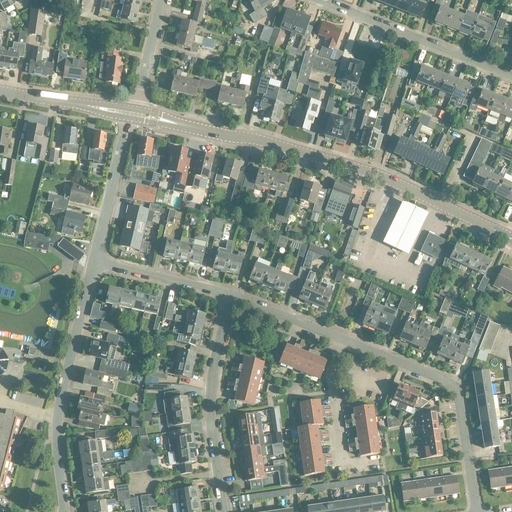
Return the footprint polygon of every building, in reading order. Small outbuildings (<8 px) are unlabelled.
[(10,1),(9,0),(0,0),(0,6),(4,12),(8,10),(5,4),(10,1)] [(140,0),(124,0),(123,6),(138,10),(140,0)] [(246,0),(255,14),(249,18),(253,25),(266,17),(262,10),(276,1),(275,0),(246,0)] [(385,0),(384,6),(396,11),(399,0),(385,0)] [(413,3),(404,0),(399,0),(396,11),(408,16),(413,3)] [(446,29),(451,14),(439,10),(442,2),(437,0),(436,0),(430,16),(436,18),(433,24),(434,24),(434,26),(439,28),(440,26),(446,29)] [(71,1),(69,12),(75,13),(78,2),(71,1)] [(102,1),(100,9),(110,12),(112,3),(102,1)] [(425,8),(413,3),(408,16),(420,21),(425,8)] [(138,10),(123,6),(120,20),(135,23),(138,10)] [(287,9),(280,28),(282,29),(291,32),(292,32),(298,13),(287,9)] [(45,12),(32,10),(28,34),(41,36),(45,12)] [(298,13),(292,32),(296,34),(303,36),(307,26),(310,18),(298,13)] [(219,22),(221,16),(213,14),(212,20),(219,22)] [(451,14),(446,29),(445,30),(451,33),(452,31),(457,33),(463,19),(451,14)] [(475,24),(469,38),(469,39),(475,42),(476,41),(481,43),(481,42),(487,44),(497,19),(492,17),(487,28),(475,24)] [(463,19),(457,33),(457,35),(464,37),(464,36),(469,38),(475,24),(463,19)] [(500,19),(497,25),(503,28),(503,29),(504,29),(507,22),(500,19)] [(305,53),(305,55),(328,61),(333,46),(335,46),(340,33),(329,29),(329,27),(322,24),(317,37),(325,40),(324,42),(326,43),(324,50),(321,49),(320,52),(314,50),(313,55),(305,53)] [(270,39),(268,45),(267,46),(274,49),(281,31),(280,30),(274,28),(270,39)] [(494,33),(489,45),(495,47),(500,35),(494,33)] [(309,41),(302,39),(298,52),(304,55),(309,41)] [(6,51),(4,71),(10,72),(11,70),(16,71),(18,58),(24,59),(26,45),(14,44),(13,49),(10,51),(6,51)] [(101,64),(99,79),(106,80),(106,83),(119,84),(120,75),(124,76),(125,66),(121,66),(122,60),(120,60),(122,48),(108,46),(108,51),(103,50),(102,60),(106,61),(106,65),(101,64)] [(41,50),(33,49),(31,62),(30,62),(29,74),(50,77),(52,65),(39,64),(41,50)] [(59,54),(56,73),(64,74),(63,78),(84,81),(87,63),(66,60),(67,55),(59,54)] [(297,81),(297,83),(310,86),(319,89),(321,84),(308,80),(311,71),(333,78),(337,64),(328,61),(305,55),(303,59),(302,64),(300,70),(299,74),(297,81)] [(361,67),(348,62),(345,73),(339,72),(335,83),(341,85),(340,88),(345,89),(347,84),(355,86),(361,67)] [(168,66),(160,64),(158,74),(166,76),(168,66)] [(428,88),(433,74),(432,74),(433,72),(427,70),(426,72),(421,69),(421,70),(415,68),(408,86),(414,88),(416,83),(428,88)] [(433,74),(428,88),(439,93),(445,79),(444,78),(445,77),(439,75),(438,76),(433,74)] [(277,99),(270,121),(278,123),(284,104),(290,106),(297,83),(297,81),(290,79),(286,92),(285,92),(284,94),(279,93),(278,99),(277,99)] [(449,80),(445,79),(439,93),(451,97),(457,83),(456,83),(457,82),(450,79),(449,80)] [(278,99),(279,93),(278,92),(277,94),(266,91),(269,82),(260,80),(256,93),(263,95),(259,111),(264,113),(262,119),(270,121),(277,99),(278,99)] [(462,85),(457,83),(451,97),(463,102),(461,107),(467,109),(472,95),(467,93),(469,86),(463,84),(462,85)] [(319,89),(310,86),(305,101),(309,102),(305,114),(294,111),(291,119),(297,121),(295,128),(308,131),(310,124),(312,124),(314,117),(316,118),(320,103),(319,103),(323,90),(319,89)] [(482,93),(480,98),(476,107),(488,111),(493,98),(493,96),(488,94),(487,95),(482,93)] [(338,113),(341,97),(334,95),(331,111),(338,113)] [(476,107),(480,98),(474,96),(469,110),(474,112),(476,107)] [(499,100),(493,98),(488,111),(500,116),(505,103),(504,103),(505,101),(499,98),(499,100)] [(406,109),(409,102),(402,100),(401,107),(406,109)] [(505,103),(500,116),(497,123),(503,125),(506,119),(511,121),(511,119),(511,103),(510,105),(505,103)] [(375,126),(377,120),(368,117),(369,115),(369,113),(361,110),(355,129),(363,132),(359,146),(367,148),(374,126),(375,126)] [(438,111),(435,117),(442,120),(445,113),(438,110),(438,111)] [(329,138),(334,139),(340,116),(330,114),(330,112),(324,111),(321,123),(326,124),(323,136),(324,136),(324,138),(328,140),(329,138)] [(390,137),(396,117),(393,117),(388,115),(385,129),(379,127),(381,121),(377,120),(375,126),(374,126),(367,148),(375,150),(375,149),(378,149),(383,134),(390,137)] [(340,116),(334,139),(338,140),(338,142),(342,144),(343,142),(344,142),(348,130),(353,132),(357,120),(350,118),(350,122),(340,119),(340,117),(340,116)] [(416,139),(422,126),(416,123),(410,136),(410,137),(416,139)] [(29,127),(25,146),(35,148),(32,162),(43,164),(46,150),(39,148),(43,130),(29,127)] [(490,141),(493,133),(481,128),(478,136),(490,141)] [(64,131),(60,155),(76,157),(77,148),(75,148),(77,132),(71,131),(70,130),(67,129),(66,131),(64,131)] [(0,147),(1,148),(0,155),(6,156),(8,141),(7,141),(8,132),(0,131),(0,147)] [(89,150),(88,161),(98,162),(98,161),(105,161),(106,152),(103,152),(106,136),(94,134),(92,150),(89,150)] [(440,134),(434,148),(439,150),(440,151),(447,137),(440,134)] [(416,139),(410,137),(408,142),(401,139),(394,153),(406,159),(413,145),(416,139)] [(482,139),(479,144),(489,149),(492,144),(482,139)] [(138,157),(137,164),(144,165),(145,158),(150,159),(152,142),(151,142),(150,141),(146,140),(145,141),(140,141),(137,157),(138,157)] [(419,147),(413,145),(406,159),(418,164),(425,150),(426,146),(421,143),(419,147)] [(88,161),(89,150),(90,145),(83,144),(81,160),(88,161)] [(479,144),(476,150),(487,155),(489,149),(479,144)] [(186,187),(191,162),(185,161),(187,152),(185,151),(184,150),(180,149),(179,150),(173,148),(168,172),(176,173),(173,185),(175,185),(174,191),(184,193),(185,188),(186,187)] [(425,150),(418,164),(431,170),(437,155),(439,150),(434,148),(431,153),(425,150)] [(511,152),(503,148),(500,155),(511,160),(511,159),(511,152)] [(60,150),(51,149),(49,162),(58,164),(60,150)] [(487,155),(476,150),(474,155),(484,160),(487,155)] [(197,164),(191,162),(186,187),(185,188),(198,190),(201,179),(208,181),(213,157),(199,154),(197,164)] [(437,155),(431,170),(442,175),(449,160),(437,155)] [(484,160),(474,155),(471,160),(481,166),(482,165),(484,160)] [(8,160),(4,187),(11,188),(12,185),(15,161),(8,160)] [(471,160),(469,166),(479,171),(481,166),(471,160)] [(212,192),(218,194),(222,178),(235,182),(240,166),(227,162),(223,174),(217,172),(212,192)] [(476,176),(473,182),(472,183),(484,189),(491,175),(493,170),(482,165),(481,166),(479,171),(476,176)] [(469,166),(466,171),(476,176),(479,171),(469,166)] [(268,191),(273,175),(274,173),(267,171),(267,173),(259,171),(256,181),(251,180),(252,178),(246,176),(242,188),(246,189),(244,195),(246,198),(250,199),(252,197),(254,191),(260,193),(261,188),(268,191)] [(476,176),(466,171),(463,177),(473,182),(476,176)] [(159,183),(160,175),(153,173),(151,182),(159,183)] [(497,178),(491,175),(484,189),(495,195),(502,180),(504,176),(499,173),(497,178)] [(287,179),(273,175),(268,191),(276,193),(274,197),(281,199),(283,192),(286,193),(288,186),(285,185),(287,179)] [(511,185),(502,180),(495,195),(507,200),(511,189),(511,185)] [(331,204),(328,212),(341,217),(349,197),(352,189),(335,183),(332,191),(333,191),(330,198),(331,198),(329,203),(331,204)] [(311,214),(318,216),(322,202),(316,200),(319,189),(305,184),(299,204),(307,206),(308,204),(314,206),(311,214)] [(235,208),(241,187),(235,185),(229,206),(235,208)] [(53,203),(68,207),(69,202),(87,207),(91,191),(73,186),(71,196),(64,194),(63,201),(54,198),(53,203)] [(136,187),(134,199),(153,203),(156,191),(136,187)] [(285,199),(279,219),(288,221),(294,201),(285,199)] [(428,214),(402,201),(382,243),(408,256),(428,214)] [(68,207),(53,203),(51,211),(59,213),(58,218),(65,220),(62,229),(63,229),(61,235),(72,238),(74,232),(81,234),(85,218),(66,213),(68,207)] [(148,229),(149,225),(146,224),(148,213),(159,215),(160,209),(149,206),(148,213),(129,208),(129,209),(127,208),(126,215),(127,216),(119,248),(139,253),(139,254),(146,256),(149,245),(141,243),(145,228),(148,229)] [(353,207),(347,227),(356,230),(363,210),(353,207)] [(169,211),(166,223),(173,225),(176,212),(169,211)] [(318,216),(311,214),(309,222),(315,224),(318,216)] [(214,239),(219,220),(214,218),(208,237),(214,239)] [(226,221),(219,220),(214,239),(221,240),(226,221)] [(16,233),(23,235),(26,224),(18,222),(16,233)] [(254,243),(258,231),(257,230),(252,229),(249,242),(254,243)] [(258,231),(254,243),(262,245),(265,233),(258,231)] [(48,252),(49,244),(58,245),(63,239),(61,238),(27,234),(26,242),(25,248),(48,252)] [(144,242),(152,244),(153,236),(146,234),(144,242)] [(429,234),(420,252),(436,260),(445,242),(429,234)] [(289,240),(280,237),(278,246),(285,248),(286,244),(288,245),(289,240)] [(179,245),(175,261),(188,264),(192,248),(193,241),(182,238),(180,245),(179,245)] [(77,259),(79,261),(84,255),(82,253),(63,239),(58,245),(57,247),(76,261),(77,259)] [(175,261),(179,245),(167,242),(163,259),(175,261)] [(301,244),(298,257),(303,258),(307,246),(301,244)] [(459,270),(468,252),(456,246),(455,248),(449,245),(442,268),(447,270),(449,265),(459,270)] [(310,246),(309,252),(328,260),(330,252),(310,246)] [(204,251),(192,248),(188,264),(201,267),(204,251)] [(225,274),(229,257),(231,252),(224,250),(222,256),(217,254),(213,271),(225,274)] [(307,252),(302,268),(309,270),(313,254),(307,252)] [(468,252),(459,270),(456,276),(462,278),(467,268),(473,271),(480,257),(468,252)] [(229,257),(225,274),(238,277),(244,254),(238,253),(237,259),(229,257)] [(349,256),(345,254),(340,256),(338,263),(345,267),(349,256)] [(491,262),(480,257),(473,271),(484,276),(491,262)] [(261,286),(267,270),(270,264),(258,259),(249,281),(261,286)] [(267,270),(261,286),(273,291),(279,275),(283,266),(278,264),(274,273),(267,270)] [(339,265),(335,282),(340,283),(345,267),(339,265)] [(506,291),(511,280),(511,273),(503,268),(493,287),(499,290),(500,288),(506,291)] [(311,306),(318,289),(311,286),(312,281),(315,275),(310,273),(298,301),(311,306)] [(296,281),(279,275),(273,291),(285,295),(287,291),(292,293),(296,281)] [(482,277),(476,290),(483,294),(489,280),(482,277)] [(378,287),(371,284),(366,297),(373,300),(378,287)] [(318,289),(311,306),(324,311),(333,289),(327,287),(325,291),(318,289)] [(443,297),(445,292),(440,290),(441,290),(437,288),(435,294),(443,297)] [(119,308),(123,292),(110,289),(109,290),(106,289),(105,295),(108,295),(106,305),(112,306),(111,312),(117,314),(118,308),(119,308)] [(123,292),(119,308),(131,311),(135,295),(123,292)] [(445,292),(443,297),(452,300),(454,295),(445,292)] [(147,298),(135,295),(131,311),(144,314),(147,298)] [(404,313),(410,299),(403,296),(397,310),(404,313)] [(147,298),(144,314),(157,317),(161,301),(147,298)] [(416,301),(410,299),(404,313),(410,315),(416,301)] [(446,317),(451,304),(443,301),(438,314),(446,317)] [(168,303),(164,319),(171,320),(174,305),(168,303)] [(375,331),(382,314),(375,312),(377,307),(371,304),(362,326),(375,331)] [(451,304),(446,317),(452,319),(457,306),(451,304)] [(388,317),(382,314),(375,331),(387,336),(396,314),(390,312),(388,317)] [(174,321),(186,324),(203,328),(205,317),(189,313),(188,318),(175,315),(174,321)] [(481,315),(476,329),(483,332),(488,317),(481,315)] [(156,318),(153,330),(160,332),(163,320),(156,318)] [(412,346),(419,329),(412,327),(414,322),(408,319),(399,341),(412,346)] [(113,332),(114,327),(115,325),(102,322),(100,329),(113,332)] [(500,327),(490,323),(488,328),(498,332),(500,327)] [(203,328),(186,324),(186,325),(183,325),(182,331),(174,329),(173,335),(199,342),(201,336),(202,336),(204,330),(202,330),(203,328)] [(419,329),(412,346),(424,351),(433,329),(427,327),(425,332),(419,329)] [(498,332),(488,328),(485,334),(496,338),(498,332)] [(450,361),(456,344),(459,338),(452,335),(453,333),(451,330),(448,329),(437,356),(450,361)] [(100,365),(128,372),(130,366),(114,362),(117,349),(119,341),(127,343),(128,339),(108,334),(105,346),(93,343),(89,358),(101,361),(100,365)] [(496,338),(485,334),(483,340),(493,344),(496,338)] [(171,341),(160,338),(159,345),(169,348),(171,341)] [(297,340),(293,349),(300,352),(304,343),(304,344),(304,343),(303,343),(301,343),(301,342),(297,340)] [(493,344),(483,340),(481,345),(491,349),(493,344)] [(456,344),(450,361),(462,365),(471,344),(465,341),(463,346),(456,344)] [(491,349),(481,345),(479,351),(489,355),(491,349)] [(300,352),(293,349),(286,346),(279,365),(319,381),(327,363),(319,359),(313,357),(307,355),(300,352)] [(311,346),(307,355),(313,357),(316,349),(316,348),(315,347),(311,346)] [(317,349),(316,349),(313,357),(319,359),(323,350),(318,349),(317,349)] [(177,363),(193,367),(196,355),(180,352),(177,363)] [(237,388),(236,394),(234,402),(253,407),(264,364),(244,359),(242,367),(241,375),(239,382),(237,388)] [(193,367),(177,363),(175,370),(171,369),(171,370),(166,369),(165,374),(152,371),(151,377),(167,381),(168,376),(189,381),(193,367)] [(128,372),(100,365),(98,376),(85,373),(82,386),(97,389),(96,395),(105,397),(110,398),(113,385),(102,382),(103,377),(106,378),(107,377),(126,381),(128,372)] [(241,375),(242,367),(233,365),(232,369),(232,370),(232,372),(231,372),(232,373),(232,372),(241,375)] [(475,387),(489,384),(488,372),(473,375),(475,387)] [(237,388),(239,382),(229,379),(228,384),(229,385),(228,386),(237,388)] [(489,384),(475,387),(476,399),(491,397),(489,384)] [(237,388),(228,386),(228,387),(227,387),(226,392),(236,394),(237,388)] [(403,407),(410,390),(399,386),(395,396),(393,402),(398,404),(396,409),(401,411),(402,406),(403,407)] [(419,394),(410,390),(403,407),(417,412),(428,404),(428,403),(417,399),(419,394)] [(172,414),(188,411),(186,399),(180,400),(179,392),(163,394),(165,402),(170,401),(172,414)] [(105,397),(96,395),(96,396),(93,395),(92,402),(80,399),(77,410),(80,411),(98,415),(100,405),(103,405),(105,397)] [(491,397),(476,399),(478,411),(493,409),(491,397)] [(324,474),(324,473),(323,468),(321,456),(319,444),(318,432),(317,426),(323,426),(322,419),(320,407),(319,401),(299,403),(303,428),(297,429),(304,477),(324,474)] [(428,404),(417,412),(417,413),(419,422),(414,423),(415,427),(419,426),(437,424),(435,414),(423,416),(422,409),(427,405),(428,404)] [(354,415),(355,427),(357,439),(359,451),(360,457),(367,456),(378,454),(380,454),(380,453),(373,406),(354,409),(353,409),(354,415)] [(495,420),(493,409),(478,411),(480,423),(495,420)] [(106,416),(98,415),(80,411),(78,422),(86,424),(85,429),(94,431),(98,431),(99,426),(104,427),(106,416)] [(184,426),(190,425),(188,411),(172,414),(166,415),(169,434),(185,431),(184,426)] [(0,492),(0,493),(6,472),(8,473),(11,466),(8,465),(13,444),(15,445),(27,418),(5,413),(4,418),(0,417),(0,492)] [(255,414),(238,417),(239,428),(257,425),(261,425),(260,414),(255,414)] [(495,420),(480,423),(482,435),(497,433),(495,420)] [(437,424),(419,426),(421,437),(438,434),(437,424)] [(257,425),(239,428),(241,438),(263,435),(261,425),(257,425)] [(107,430),(98,431),(94,431),(95,439),(107,438),(107,430)] [(178,452),(193,449),(191,437),(186,438),(185,431),(169,434),(170,440),(176,439),(177,446),(170,448),(170,453),(178,452)] [(499,447),(497,433),(482,435),(484,449),(499,447)] [(438,434),(421,437),(422,444),(417,445),(418,448),(440,445),(438,434)] [(263,435),(241,438),(243,449),(260,447),(265,446),(263,435)] [(80,456),(98,454),(96,442),(79,445),(80,456)] [(440,445),(418,448),(419,454),(423,453),(424,459),(442,457),(440,445)] [(260,447),(243,449),(244,460),(262,457),(266,457),(265,446),(260,447)] [(193,449),(178,452),(180,466),(178,466),(180,476),(191,474),(190,464),(195,464),(193,449)] [(149,451),(150,461),(158,460),(156,450),(149,451)] [(150,461),(149,451),(148,451),(141,453),(144,473),(152,471),(150,461)] [(144,473),(141,453),(135,454),(136,461),(132,462),(134,474),(144,473)] [(99,466),(98,454),(80,456),(82,469),(99,466)] [(262,457),(244,460),(246,471),(263,468),(262,457)] [(168,473),(176,473),(176,460),(167,461),(168,473)] [(134,474),(132,462),(124,463),(126,475),(134,474)] [(263,468),(246,471),(247,481),(249,481),(261,480),(265,479),(265,474),(278,472),(280,487),(287,486),(285,472),(284,465),(280,466),(273,467),(263,468)] [(99,466),(82,469),(84,481),(101,479),(99,466)] [(511,486),(511,468),(502,470),(505,487),(511,486)] [(505,487),(502,470),(488,472),(491,489),(505,487)] [(456,477),(443,479),(445,496),(458,494),(456,477)] [(101,479),(84,481),(86,495),(103,492),(101,479)] [(445,496),(443,479),(429,481),(432,498),(445,496)] [(357,486),(356,480),(342,482),(343,488),(357,486)] [(432,498),(429,481),(416,483),(418,500),(432,498)] [(418,500),(416,483),(401,485),(403,502),(418,500)] [(331,490),(330,484),(318,486),(319,492),(331,490)] [(116,487),(117,494),(129,492),(128,485),(116,487)] [(319,492),(318,486),(304,488),(305,494),(319,492)] [(178,504),(198,501),(196,487),(177,490),(178,504)] [(288,490),(276,492),(277,498),(289,496),(288,490)] [(130,498),(129,492),(117,494),(118,502),(130,500),(130,498)] [(277,498),(276,492),(264,494),(265,500),(277,498)] [(148,496),(150,508),(157,507),(155,495),(148,496)] [(252,501),(252,495),(238,497),(240,509),(248,508),(248,506),(252,505),(252,502),(252,501)] [(150,508),(148,496),(140,497),(142,508),(148,508),(150,508)] [(137,497),(130,498),(130,500),(132,510),(134,510),(139,509),(137,497)] [(384,511),(383,498),(371,499),(372,511),(384,511)] [(372,511),(371,499),(359,501),(360,511),(372,511)] [(88,511),(105,511),(105,507),(116,505),(115,501),(104,502),(87,505),(88,511)] [(200,511),(198,501),(178,504),(179,511),(200,511)] [(360,511),(359,501),(345,503),(346,511),(360,511)] [(346,511),(345,503),(333,505),(334,511),(346,511)]
